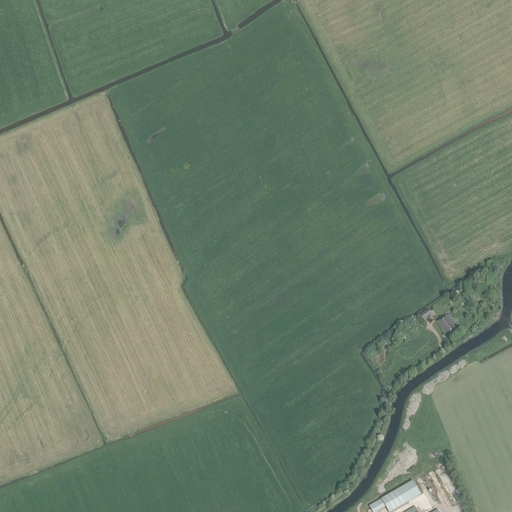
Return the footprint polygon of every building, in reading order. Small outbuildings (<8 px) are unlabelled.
[(428,311),(420,316),(424,321),(432,316),(428,311)] [(445,334),(446,334),(449,338),(457,333),(454,328),(454,327),(449,320),(451,319),(449,316),(447,317),(446,316),(437,323),(445,334)] [(413,482),(392,494),(400,507),(421,495),(413,482)] [(385,507),(388,511),(390,511),(400,507),(392,494),(381,500),(385,507)] [(381,500),(374,504),(378,511),(385,507),(381,500)]
